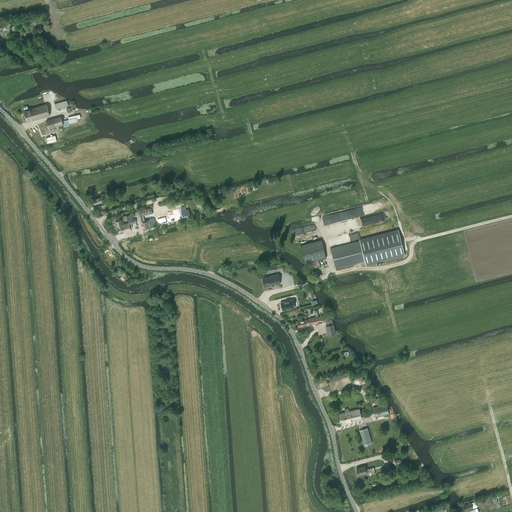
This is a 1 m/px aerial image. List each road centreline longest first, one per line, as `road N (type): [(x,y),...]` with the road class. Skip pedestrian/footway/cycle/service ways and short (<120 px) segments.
road 1 (unclassified): [(356,511),(284,322),(207,273),(131,261),(0,109)]
road 2 (track): [(252,138),(245,113),(224,117),(190,31),(31,71)]
road 3 (track): [(245,113),(511,39)]
road 4 (track): [(355,509),(495,476),(507,477),(511,493)]
road 5 (track): [(299,125),(149,169)]
road 6 (track): [(381,270),(405,261),(414,241),(511,216)]
road 7 (track): [(190,31),(323,0)]
